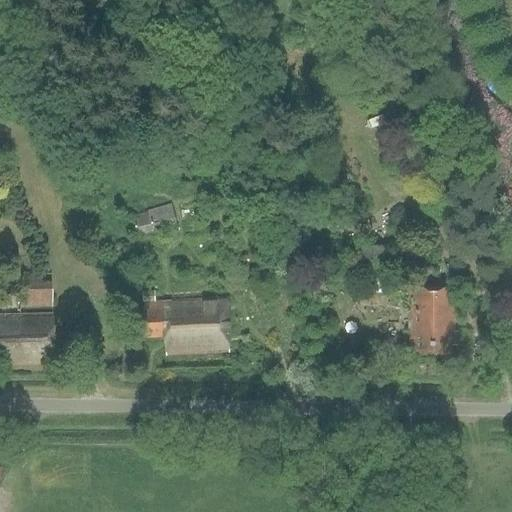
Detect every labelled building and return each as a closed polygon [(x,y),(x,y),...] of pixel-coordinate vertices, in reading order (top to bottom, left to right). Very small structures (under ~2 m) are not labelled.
[(171,207),(132,217),(138,237),(177,227),(171,207)] [(366,244),(364,280),(367,280),(366,287),(382,288),(382,280),(384,281),(386,245),(366,244)] [(19,274),(20,308),(52,307),(52,273),(19,274)] [(437,292),(411,292),(411,348),(419,348),(419,357),(451,357),(452,349),(460,349),(460,332),(455,332),(455,321),(460,321),(459,288),(437,288),(437,292)] [(231,355),(228,303),(227,297),(155,301),(155,291),(144,292),(147,343),(166,342),(167,359),(231,355)] [(11,297),(1,297),(1,308),(12,308),(11,297)] [(0,361),(52,361),(52,319),(0,319),(0,361)]
